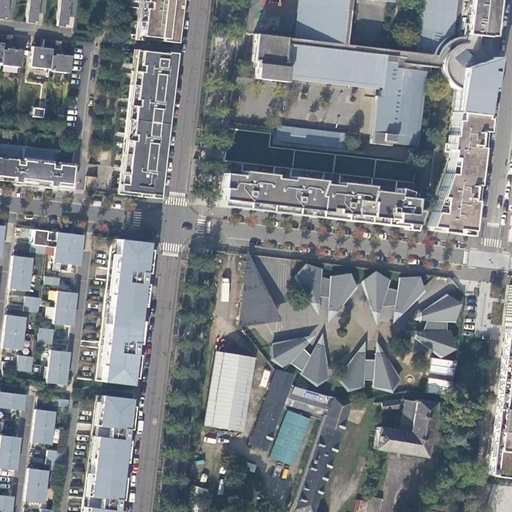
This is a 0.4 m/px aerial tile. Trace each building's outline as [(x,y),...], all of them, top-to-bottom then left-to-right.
[(0,0),(0,17),(5,18),(7,2),(15,3),(15,0),(0,0)] [(27,0),(25,20),(35,22),(37,6),(45,7),(45,0),(27,0)] [(58,0),(55,24),(66,25),(67,9),(75,10),(76,0),(58,0)] [(173,41),(177,0),(145,0),(145,2),(138,2),(137,10),(144,10),(140,38),(173,41)] [(254,34),(251,61),(255,62),(253,79),(283,82),(286,79),(380,90),(379,96),(374,96),(373,102),(368,144),(389,145),(389,143),(419,146),(420,137),(416,136),(419,108),(423,76),(426,76),(427,70),(400,67),(401,63),(439,67),(440,71),(442,77),(446,82),(451,86),(455,88),(451,127),(450,134),(448,134),(446,149),(448,149),(445,173),(427,226),(429,226),(428,230),(471,236),(474,215),(475,213),(477,200),(476,199),(479,161),(481,161),(483,145),(481,144),(482,133),(491,55),(486,57),(484,53),(481,49),(478,47),(475,44),(476,36),(493,38),(497,0),(298,0),(294,39),(291,38),(254,34)] [(134,37),(140,38),(144,10),(137,10),(134,37)] [(11,37),(3,36),(0,59),(0,65),(19,67),(21,50),(10,49),(11,37)] [(48,69),(52,41),(43,41),(42,53),(30,51),(29,66),(48,69)] [(60,42),(52,41),(48,69),(48,70),(68,73),(70,56),(59,54),(60,42)] [(156,198),(173,53),(163,52),(163,53),(138,51),(137,65),(131,65),(130,71),(136,72),(133,99),(127,99),(126,105),(132,106),(129,134),(123,133),(122,140),(128,140),(125,168),(118,167),(118,174),(124,175),(123,184),(117,183),(116,191),(147,195),(146,197),(156,198)] [(32,107),(32,117),(44,118),(44,108),(32,107)] [(294,141),(295,130),(284,128),(283,140),(294,141)] [(331,145),(342,146),(344,135),(332,134),(331,145)] [(70,184),(72,166),(57,164),(56,168),(50,167),(52,151),(23,147),(21,164),(14,163),(16,147),(0,144),(0,175),(12,177),(12,182),(19,183),(20,178),(48,181),(48,186),(55,187),(56,183),(70,184)] [(221,173),(218,206),(411,228),(417,211),(410,210),(411,198),(404,197),(405,191),(394,188),(393,193),(370,190),(370,186),(337,182),(337,185),(321,184),(321,180),(288,177),(288,180),(271,178),(272,175),(239,171),(238,176),(221,173)] [(97,177),(85,176),(83,190),(95,191),(97,177)] [(81,235),(55,232),(53,247),(79,250),(81,235)] [(146,243),(117,239),(100,381),(130,385),(133,355),(137,355),(139,343),(134,343),(141,284),(146,285),(147,273),(143,272),(146,243)] [(44,254),(45,246),(30,245),(29,252),(44,254)] [(79,250),(53,247),(52,262),(78,266),(79,250)] [(248,255),(239,327),(272,318),(248,255)] [(30,258),(11,256),(9,272),(28,274),(30,258)] [(317,303),(317,296),(328,296),(327,311),(334,311),(353,286),(346,276),(330,277),(330,280),(318,277),(318,269),(302,266),(294,276),(310,303),(317,303)] [(28,274),(9,272),(7,288),(26,291),(28,274)] [(386,280),(372,274),(361,281),(370,311),(377,313),(379,306),(394,304),(393,312),(400,313),(421,290),(415,279),(400,278),(395,292),(383,288),(386,280)] [(58,278),(44,276),(43,284),(57,286),(58,278)] [(74,293),(55,291),(53,307),(72,309),(74,293)] [(39,298),(24,296),(23,304),(38,305),(39,298)] [(446,296),(419,313),(419,320),(427,320),(422,331),(414,331),(414,338),(440,356),(449,348),(449,332),(445,332),(445,320),(453,320),(456,304),(446,296)] [(38,305),(23,304),(23,311),(37,313),(38,305)] [(72,309),(53,307),(51,324),(70,326),(72,309)] [(23,317),(4,315),(2,331),(21,334),(23,317)] [(511,326),(507,326),(490,476),(511,478),(511,326)] [(52,329),(38,328),(37,335),(51,337),(52,329)] [(21,334),(2,331),(0,348),(20,350),(21,334)] [(51,337),(37,335),(36,343),(50,344),(51,337)] [(283,367),(288,361),(302,370),(300,374),(313,384),(325,379),(322,347),(316,344),(309,357),(301,349),(306,343),(301,338),(270,346),(268,359),(283,367)] [(67,352),(48,350),(46,366),(65,368),(67,352)] [(214,353),(202,426),(241,433),(254,359),(214,353)] [(373,387),(388,390),(397,381),(381,353),(374,353),(374,360),(362,360),(363,353),(355,353),(337,379),(345,389),(361,387),(361,379),(373,379),(373,387)] [(17,355),(16,371),(32,372),(33,356),(17,355)] [(2,375),(14,376),(16,363),(3,362),(2,375)] [(65,368),(46,366),(45,382),(63,385),(65,368)] [(275,370),(248,445),(264,450),(281,404),(288,385),(292,375),(275,370)] [(333,397),(328,396),(323,410),(289,400),(293,386),(288,385),(281,404),(321,416),(326,417),(333,397)] [(328,396),(293,386),(289,400),(323,410),(328,396)] [(23,395),(0,391),(0,407),(20,410),(21,410),(23,395)] [(128,399),(98,395),(84,511),(114,511),(115,511),(119,511),(121,499),(116,499),(123,441),(127,441),(129,429),(124,428),(128,399)] [(350,402),(333,397),(326,417),(297,503),(294,511),(313,511),(339,432),(350,402)] [(67,400),(53,398),(52,406),(66,407),(67,400)] [(402,399),(398,429),(376,426),(372,448),(424,455),(433,401),(412,398),(412,400),(402,399)] [(382,400),(382,409),(399,409),(399,400),(382,400)] [(53,411),(34,409),(32,425),(51,428),(53,411)] [(284,411),(268,458),(291,466),(308,420),(284,411)] [(326,417),(321,416),(292,502),(297,503),(326,417)] [(51,428),(32,425),(30,442),(49,444),(51,428)] [(0,468),(14,470),(18,437),(17,437),(0,435),(0,468)] [(56,450),(46,449),(45,465),(54,466),(56,450)] [(46,471),(27,468),(25,485),(44,487),(46,471)] [(44,487),(25,485),(23,501),(42,503),(44,487)] [(9,511),(11,496),(0,494),(0,511),(5,511),(9,511)] [(377,511),(380,499),(365,497),(365,502),(354,501),(351,511),(377,511)]
